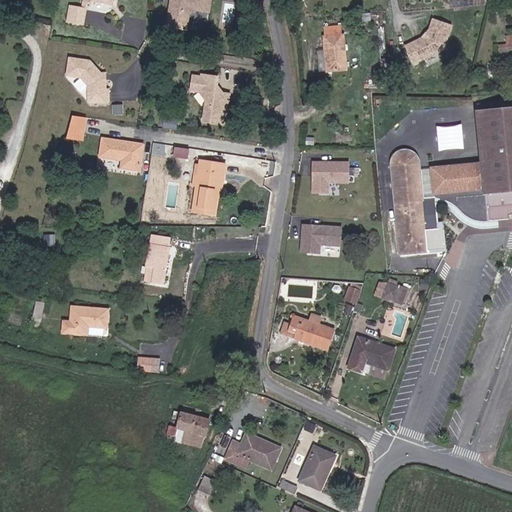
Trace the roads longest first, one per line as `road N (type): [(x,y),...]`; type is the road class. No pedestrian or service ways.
road 1 (residential): [(270,0),(295,137),(260,357),(266,380),(400,453)]
road 2 (unknown): [(466,294),(434,267),(392,259),(386,139)]
